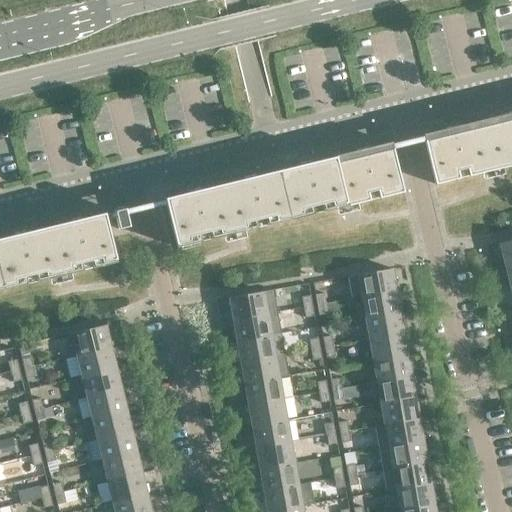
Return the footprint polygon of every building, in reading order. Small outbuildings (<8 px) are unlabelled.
[(511,113),(423,135),(435,184),(511,165),(511,113)] [(403,192),(391,143),(165,198),(177,247),(403,192)] [(130,227),(125,208),(114,211),(118,229),(130,227)] [(0,290),(117,262),(105,213),(0,238),(0,290)] [(511,263),(511,239),(499,243),(504,265),(511,263)] [(396,291),(392,269),(348,276),(352,299),(361,297),(396,291)] [(277,312),(273,290),(229,298),(233,320),(277,312)] [(400,312),(396,291),(361,297),(365,318),(400,312)] [(326,303),(324,293),(315,295),(317,305),(326,303)] [(312,306),(310,295),(301,297),(303,307),(312,306)] [(337,301),(326,303),(328,314),(332,313),(338,306),(337,301)] [(328,314),(326,303),(317,305),(319,315),(328,314)] [(314,316),(312,306),(303,307),(305,318),(314,316)] [(281,333),(277,312),(233,320),(236,341),(281,333)] [(404,333),(400,312),(365,318),(369,340),(404,333)] [(111,347),(106,325),(71,333),(76,355),(111,347)] [(1,333),(3,341),(10,339),(8,331),(1,333)] [(285,354),(281,333),(236,341),(240,362),(285,354)] [(408,355),(404,333),(369,340),(373,361),(408,355)] [(334,346),(332,336),(323,337),(324,347),(334,346)] [(320,348),(318,338),(309,339),(311,350),(320,348)] [(335,356),(334,346),(324,347),(326,358),(335,356)] [(116,368),(111,347),(76,355),(82,376),(116,368)] [(321,358),(320,348),(311,350),(312,360),(321,358)] [(288,376),(285,354),(240,362),(244,384),(279,377),(288,376)] [(411,376),(408,355),(373,361),(376,382),(411,376)] [(33,366),(30,356),(21,358),(24,368),(33,366)] [(19,369),(17,359),(8,361),(10,371),(19,369)] [(35,376),(33,366),(24,368),(26,378),(35,376)] [(121,389),(116,368),(82,376),(87,397),(121,389)] [(21,379),(19,369),(10,371),(13,382),(21,379)] [(415,397),(411,376),(376,382),(380,403),(415,397)] [(283,399),(279,377),(244,384),(248,405),(283,399)] [(341,388),(339,378),(330,380),(332,390),(341,388)] [(327,391),(325,380),(316,382),(318,392),(327,391)] [(343,399),(341,388),(332,390),(334,400),(343,399)] [(126,410),(121,389),(87,397),(92,418),(126,410)] [(329,401),(327,391),(318,392),(320,403),(329,401)] [(419,418),(415,397),(380,403),(384,425),(419,418)] [(43,408),(41,398),(32,400),(34,410),(43,408)] [(287,420),(283,399),(248,405),(252,426),(287,420)] [(29,411),(27,401),(18,403),(20,413),(29,411)] [(45,418),(43,408),(34,410),(37,420),(45,418)] [(131,431),(126,410),(92,418),(82,421),(88,442),(97,439),(131,431)] [(32,421),(29,411),(20,413),(23,424),(32,421)] [(423,440),(419,418),(384,425),(375,426),(378,448),(423,440)] [(290,441),(287,420),(252,426),(255,447),(290,441)] [(349,431),(347,421),(338,422),(340,432),(349,431)] [(335,433),(333,423),(324,425),(326,435),(335,433)] [(137,452),(131,431),(97,439),(102,460),(137,452)] [(351,441),(349,431),(340,432),(342,443),(351,441)] [(337,443),(335,433),(326,435),(328,445),(337,443)] [(53,450),(51,440),(42,442),(44,452),(53,450)] [(427,461),(423,440),(378,448),(382,469),(427,461)] [(294,463),(290,441),(255,447),(259,469),(294,463)] [(40,453),(37,443),(28,445),(31,455),(40,453)] [(56,460),(53,450),(44,452),(47,462),(56,460)] [(142,473),(137,452),(102,460),(107,481),(142,473)] [(42,463),(40,453),(31,455),(33,465),(42,463)] [(431,483),(427,461),(382,469),(386,491),(396,489),(431,483)] [(298,484),(294,463),(259,469),(263,491),(298,484)] [(356,474),(355,464),(346,465),(347,476),(356,474)] [(343,476),(341,466),(332,468),(334,478),(343,476)] [(147,494),(142,473),(107,481),(112,503),(147,494)] [(358,484),(356,474),(347,476),(349,486),(358,484)] [(345,487),(343,476),(334,478),(335,488),(345,487)] [(64,492),(61,482),(52,484),(55,494),(64,492)] [(314,503),(310,482),(298,484),(263,491),(267,511),(302,506),(314,503)] [(434,504),(431,483),(396,489),(399,510),(434,504)] [(50,495),(47,485),(38,487),(41,497),(50,495)] [(66,502),(64,492),(55,494),(57,504),(66,502)] [(151,511),(147,494),(112,503),(114,511),(151,511)] [(52,505),(50,495),(41,497),(43,508),(52,505)]
